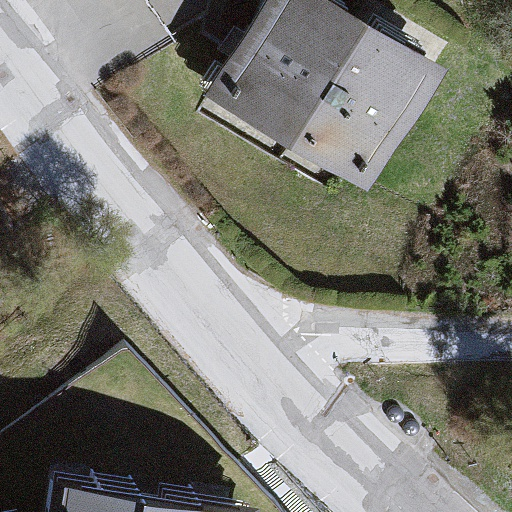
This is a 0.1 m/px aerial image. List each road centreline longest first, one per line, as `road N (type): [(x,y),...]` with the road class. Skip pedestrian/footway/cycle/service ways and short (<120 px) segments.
road 1 (residential): [(0,46),(225,328)]
road 2 (residential): [(225,328),(511,350)]
road 3 (residential): [(225,328),(409,511)]
